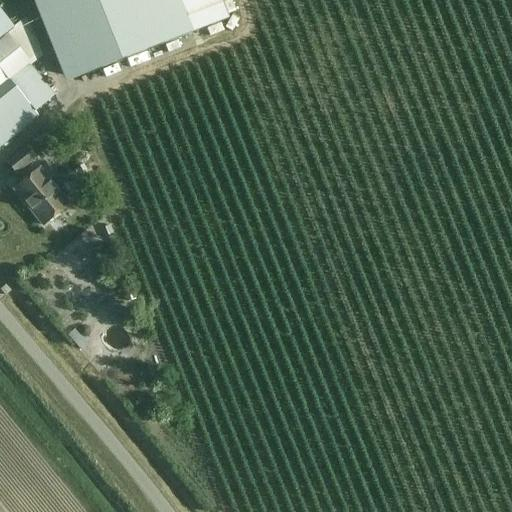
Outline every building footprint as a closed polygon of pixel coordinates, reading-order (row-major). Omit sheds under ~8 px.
[(220,0),(56,0),(86,75),(228,19),(220,0)] [(0,13),(0,146),(37,116),(34,113),(8,80),(28,64),(30,66),(41,57),(25,19),(12,29),(0,13)] [(58,120),(46,130),(52,138),(64,127),(58,120)] [(35,158),(27,148),(7,164),(16,174),(35,158)] [(14,191),(42,226),(68,205),(40,170),(14,191)] [(73,330),(67,335),(80,350),(86,345),(73,330)]
